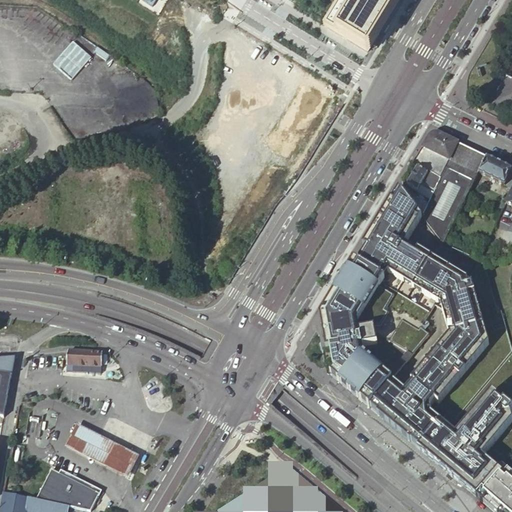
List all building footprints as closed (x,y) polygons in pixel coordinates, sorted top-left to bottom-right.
[(343,0),(328,26),(368,51),(398,0),(343,0)] [(93,60),(72,43),(53,66),(71,82),(93,60)] [(448,162),(456,144),(439,136),(437,135),(435,135),(434,135),(433,135),(431,136),(430,137),(429,138),(426,143),(422,149),(448,162)] [(478,173),(486,158),(456,144),(448,162),(439,179),(432,193),(431,196),(424,210),(421,217),(427,225),(443,245),(449,233),(478,173)] [(422,149),(413,163),(419,167),(427,172),(433,176),(439,179),(448,162),(422,149)] [(511,190),(511,188),(511,171),(486,158),(478,173),(511,190)] [(433,176),(427,172),(425,175),(417,170),(406,186),(416,192),(421,185),(425,188),(433,176)] [(425,188),(432,193),(439,179),(433,176),(425,188)] [(422,190),(431,196),(432,193),(425,188),(421,185),(416,192),(419,195),(422,190)] [(55,236),(80,235),(79,188),(53,188),(55,236)] [(470,284),(407,246),(406,242),(421,217),(408,201),(398,188),(362,247),(365,249),(357,263),(353,261),(319,317),(326,351),(330,351),(333,371),(330,376),(331,376),(369,409),(372,405),(379,412),(376,415),(409,443),(410,442),(417,448),(417,449),(475,499),(497,472),(506,461),(490,448),(511,422),(509,414),(511,410),(490,392),(454,436),(425,412),(425,409),(429,408),(433,403),(437,406),(487,346),(470,284)] [(408,201),(421,217),(424,210),(414,197),(408,201)] [(141,265),(167,263),(163,206),(137,208),(141,265)] [(449,233),(443,245),(451,250),(458,237),(449,233)] [(473,245),(467,258),(474,262),(481,250),(481,249),(473,245)] [(481,250),(474,262),(484,260),(503,256),(502,248),(481,250)] [(502,248),(503,256),(511,254),(509,249),(509,248),(502,248)] [(326,351),(323,351),(328,377),(331,376),(330,376),(333,371),(330,351),(326,351)] [(68,352),(68,354),(67,366),(101,368),(102,354),(68,352)] [(0,417),(3,418),(14,359),(0,360),(0,417)] [(114,446),(77,428),(66,449),(103,468),(127,480),(138,458),(114,446)] [(52,504),(67,507),(88,511),(89,511),(96,493),(48,468),(35,500),(52,504)] [(475,499),(481,504),(486,499),(492,505),(490,507),(495,511),(511,511),(511,475),(507,472),(503,477),(497,472),(475,499)] [(3,493),(0,506),(0,511),(65,511),(67,507),(52,504),(35,500),(3,493)] [(486,499),(481,504),(490,511),(495,511),(490,507),(492,505),(486,499)]
